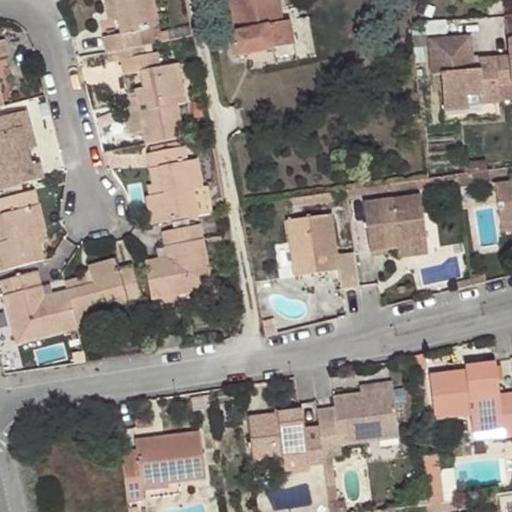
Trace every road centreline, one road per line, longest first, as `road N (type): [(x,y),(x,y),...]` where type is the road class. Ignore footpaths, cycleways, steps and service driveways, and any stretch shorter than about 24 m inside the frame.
road 1 (unclassified): [(0,407),(511,309)]
road 2 (residential): [(31,0),(93,208)]
